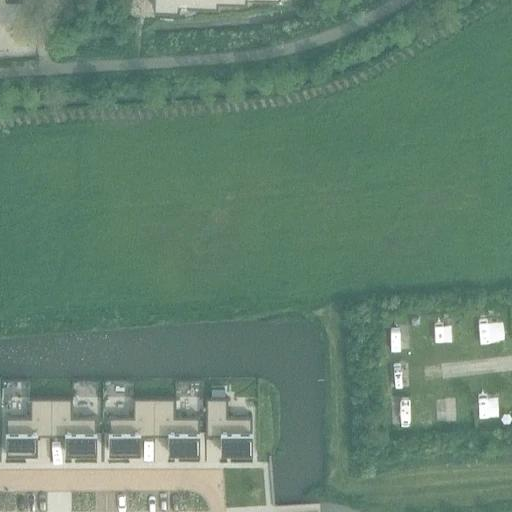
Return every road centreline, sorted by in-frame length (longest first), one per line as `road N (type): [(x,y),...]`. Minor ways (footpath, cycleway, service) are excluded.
road 1 (residential): [(0,74),(263,53),(325,39),(400,0)]
road 2 (residential): [(219,511),(212,491),(195,484),(0,480)]
